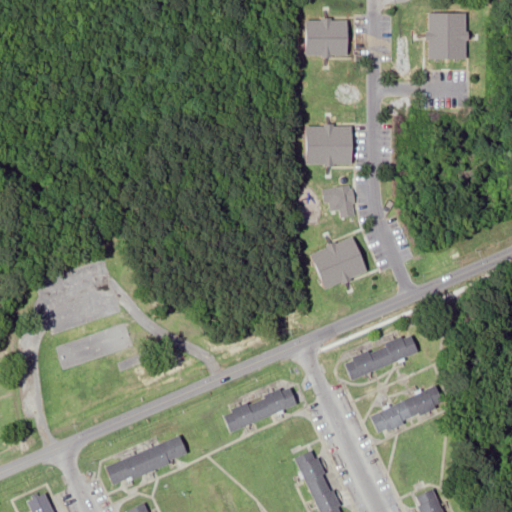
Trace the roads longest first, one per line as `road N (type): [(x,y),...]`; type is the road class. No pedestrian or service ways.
road 1 (primary): [(0,470),(511,252)]
road 2 (residential): [(386,511),(308,338)]
